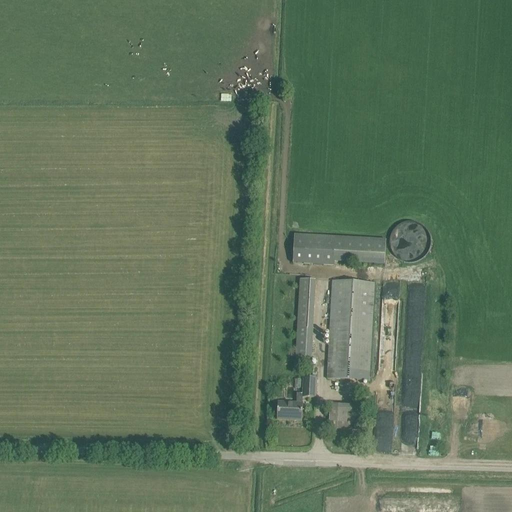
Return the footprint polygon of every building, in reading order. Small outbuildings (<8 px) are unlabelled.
[(407,263),(414,263),(420,261),(425,257),(428,252),(430,246),(430,240),(428,234),(425,229),(420,225),(414,223),(407,223),(401,225),(396,229),(393,234),(391,240),(391,246),(393,252),(396,257),(401,261),(407,263)] [(335,238),(294,235),(293,264),(334,266),(335,238)] [(334,262),(385,266),(386,240),(335,237),(335,238),(334,262)] [(315,281),(300,280),(295,360),(311,360),(315,281)] [(326,379),(369,382),(374,284),(332,281),(326,379)] [(380,341),(380,370),(388,370),(388,362),(394,362),(394,342),(380,341)] [(316,379),(303,378),(302,394),(296,394),(296,398),(303,398),(315,399),(316,379)] [(302,421),(303,411),(303,404),(302,404),(303,398),(296,398),(296,404),(278,403),(277,420),(302,421)] [(362,406),(330,404),(328,428),(361,430),(362,406)] [(439,451),(440,429),(430,429),(429,451),(439,451)]
